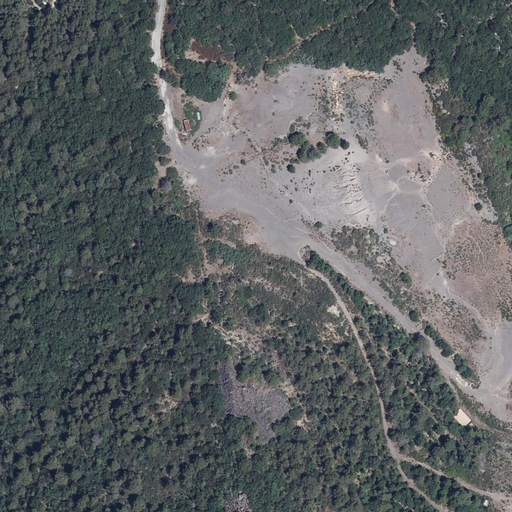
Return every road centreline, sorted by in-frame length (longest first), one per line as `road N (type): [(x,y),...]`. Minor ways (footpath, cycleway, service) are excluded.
road 1 (track): [(246,336),(208,314),(175,130),(345,260),(475,386),(511,385)]
road 2 (unclassified): [(175,130),(161,56),(165,0)]
